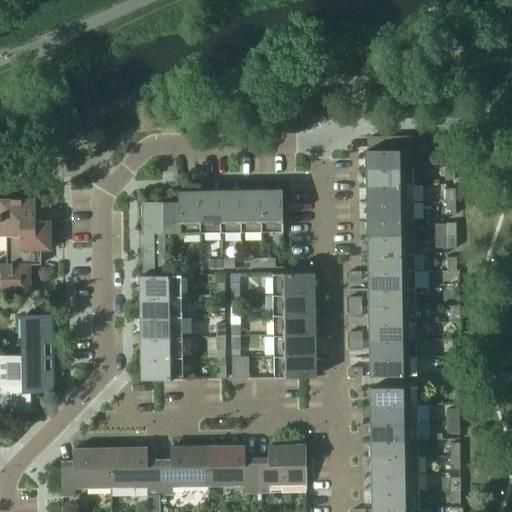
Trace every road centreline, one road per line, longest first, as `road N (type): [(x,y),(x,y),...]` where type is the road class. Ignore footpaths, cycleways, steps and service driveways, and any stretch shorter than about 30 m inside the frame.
road 1 (residential): [(95,393),(104,378),(103,196),(138,156),(169,141),(320,136)]
road 2 (residential): [(337,417),(320,136)]
road 3 (residential): [(95,393),(139,421),(337,417)]
